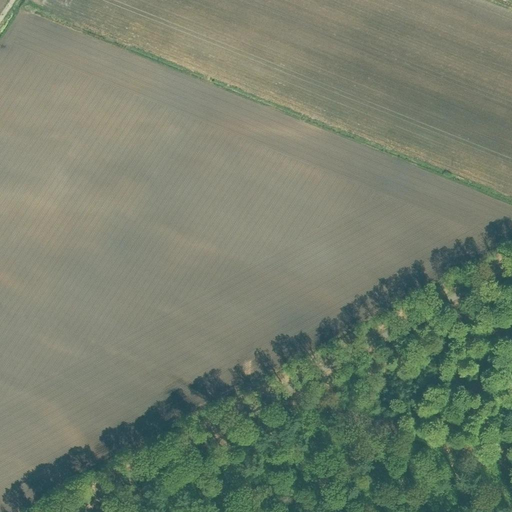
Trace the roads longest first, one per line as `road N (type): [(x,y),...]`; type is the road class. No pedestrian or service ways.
road 1 (unclassified): [(511,265),(66,511)]
road 2 (track): [(511,456),(284,390)]
